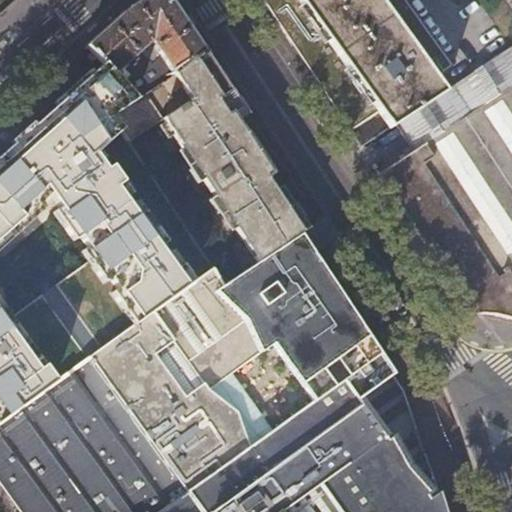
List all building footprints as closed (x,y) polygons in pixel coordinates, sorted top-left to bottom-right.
[(85,46),(102,64),(118,82),(126,76),(132,83),(151,66),(141,52),(151,44),(172,75),(193,61),(204,53),(169,0),(140,0),(120,14),(85,46)] [(260,0),(348,131),(376,113),(388,129),(394,125),(442,93),(431,77),(448,65),(401,0),(260,0)] [(442,93),(394,125),(412,152),(511,86),(511,54),(509,50),(442,93)] [(117,112),(110,117),(119,130),(128,142),(161,120),(257,262),(304,228),(230,115),(241,108),(204,53),(193,61),(172,75),(160,83),(134,100),(117,112)] [(102,64),(0,155),(0,420),(48,386),(0,319),(0,237),(48,195),(139,320),(189,284),(106,170),(108,168),(96,151),(119,130),(110,117),(117,112),(134,100),(127,93),(118,82),(102,64)] [(154,74),(127,93),(134,100),(160,83),(154,74)] [(511,86),(412,152),(377,174),(471,315),(486,315),(496,316),(505,319),(511,321),(511,86)] [(376,113),(348,131),(359,148),(388,129),(376,113)] [(392,368),(304,228),(257,262),(224,286),(211,267),(189,284),(139,320),(48,386),(0,420),(0,486),(19,511),(441,511),(403,399),(392,368)]
